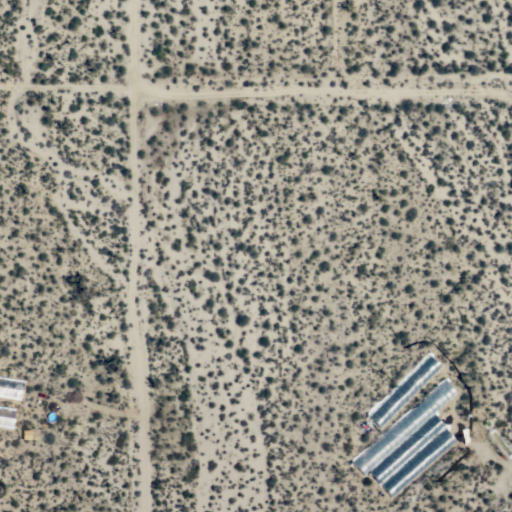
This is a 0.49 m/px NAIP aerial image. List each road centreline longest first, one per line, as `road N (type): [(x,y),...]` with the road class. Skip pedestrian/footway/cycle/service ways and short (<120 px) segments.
road 1 (residential): [(136,0),(137,511)]
road 2 (residential): [(0,90),(511,90)]
